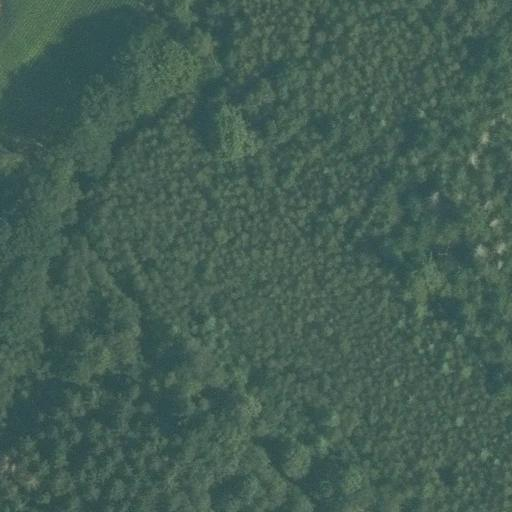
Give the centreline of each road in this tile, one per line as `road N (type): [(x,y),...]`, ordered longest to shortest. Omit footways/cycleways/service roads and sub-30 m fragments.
road 1 (unknown): [(212,0),(180,95),(83,186),(76,208),(84,240),(136,311),(155,378),(342,511)]
road 2 (track): [(511,24),(171,511)]
